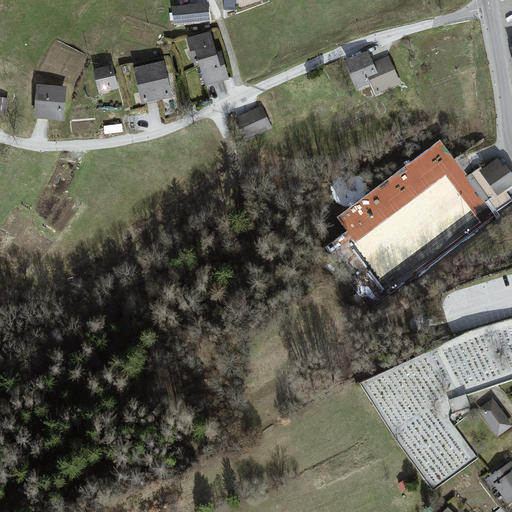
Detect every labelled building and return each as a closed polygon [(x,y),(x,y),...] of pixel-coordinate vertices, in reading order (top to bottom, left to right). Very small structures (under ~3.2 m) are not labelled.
[(188,6),(172,8),(175,27),(210,23),(210,4),(188,6)] [(212,35),(189,40),(203,87),(230,80),(212,35)] [(383,48),(344,62),(358,91),(372,86),(376,95),(402,85),(383,48)] [(165,64),(135,70),(142,105),(173,98),(165,64)] [(113,67),(93,71),(100,95),(119,89),(113,67)] [(65,87),(36,85),(34,118),(64,122),(65,87)] [(260,110),(234,120),(245,141),(271,131),(260,110)] [(511,189),(511,166),(499,147),(468,167),(492,203),(511,189)] [(452,412),(469,407),(466,396),(449,401),(452,412)] [(479,411),(498,438),(511,428),(511,427),(493,401),(479,411)] [(508,504),(511,501),(511,464),(511,463),(490,479),(508,504)]
